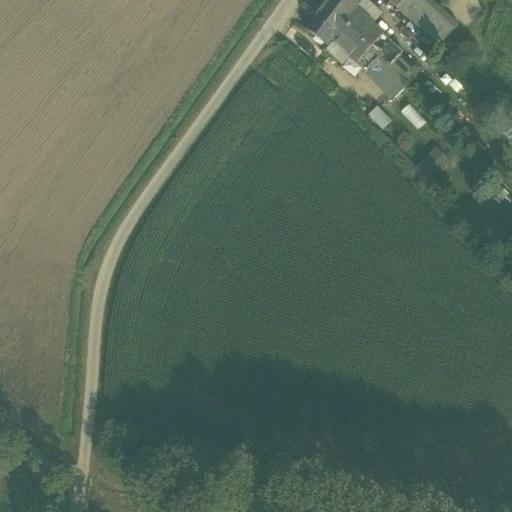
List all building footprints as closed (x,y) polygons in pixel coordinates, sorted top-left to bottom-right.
[(361,4),(355,0),(328,0),(322,9),(347,28),(370,50),(384,35),(373,24),(361,12),(356,11),(361,4)] [(364,0),(361,4),(356,11),(361,12),(373,24),(381,16),(364,0)] [(429,0),(386,0),(438,48),(458,26),(429,0)] [(347,28),(322,9),(305,32),(327,48),(332,42),(365,72),(377,59),(370,50),(347,28)] [(413,64),(384,35),(370,50),(377,59),(390,70),(399,78),(413,64)] [(407,87),(399,78),(390,70),(377,59),(365,72),(394,100),(407,87)] [(407,146),(417,134),(396,116),(386,127),(407,146)] [(429,160),(416,173),(426,184),(439,170),(429,160)]
